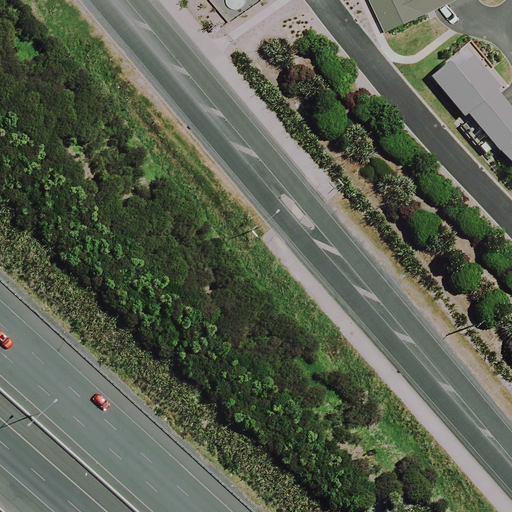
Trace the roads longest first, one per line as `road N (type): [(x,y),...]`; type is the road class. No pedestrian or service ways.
road 1 (residential): [(511,458),(122,0)]
road 2 (motorway): [(0,351),(177,511)]
